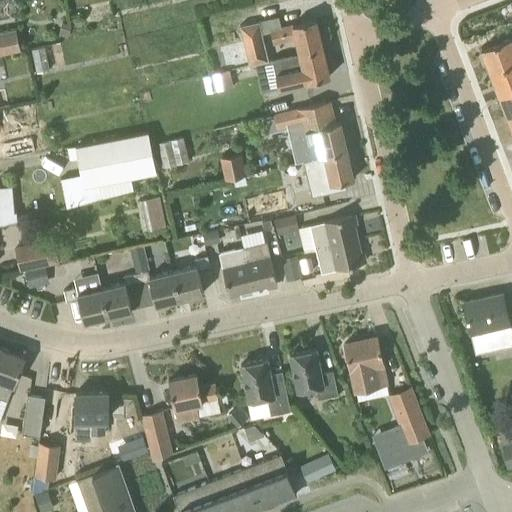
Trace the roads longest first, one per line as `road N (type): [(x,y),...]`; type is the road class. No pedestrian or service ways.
road 1 (residential): [(0,320),(70,339),(154,338),(413,286)]
road 2 (residential): [(413,286),(355,40)]
road 3 (residential): [(511,220),(433,14)]
road 4 (residential): [(486,487),(413,286)]
